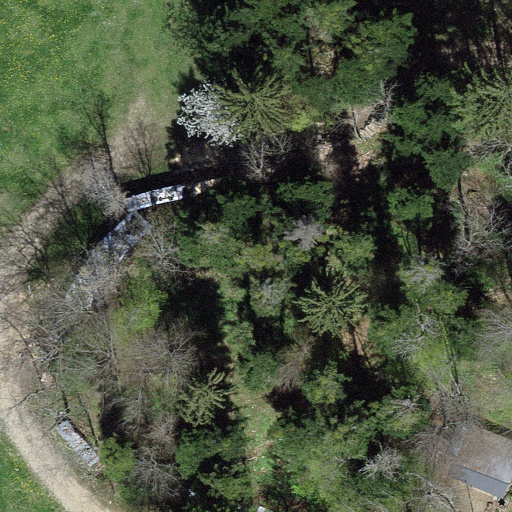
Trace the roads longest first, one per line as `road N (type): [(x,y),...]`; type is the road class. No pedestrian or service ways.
road 1 (track): [(0,269),(49,216),(134,166),(222,141),(511,131)]
road 2 (track): [(116,511),(0,416)]
